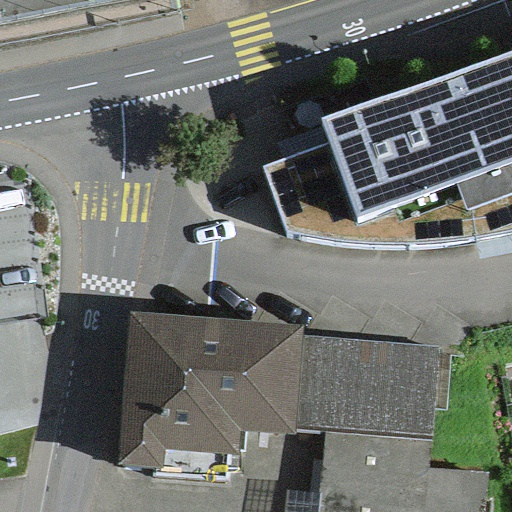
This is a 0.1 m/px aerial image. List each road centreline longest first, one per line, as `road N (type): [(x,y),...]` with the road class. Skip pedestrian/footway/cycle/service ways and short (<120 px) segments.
road 1 (residential): [(122,84),(122,200),(58,511)]
road 2 (tertiary): [(122,84),(414,0)]
road 3 (tertiary): [(0,105),(122,84)]
